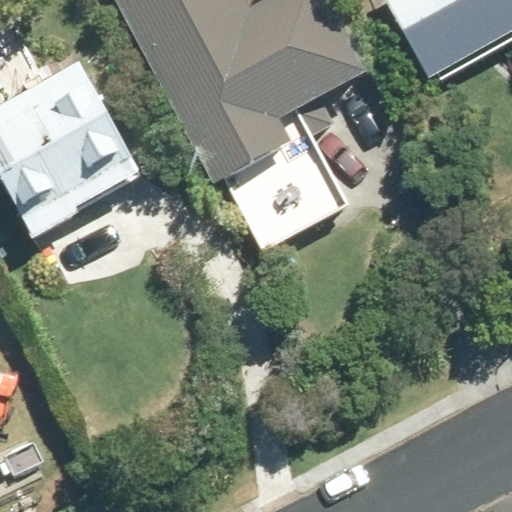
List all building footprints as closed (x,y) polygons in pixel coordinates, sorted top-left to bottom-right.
[(109,0),(208,175),(215,172),(257,246),(342,198),(288,102),(359,62),(324,0),(109,0)] [(511,0),(379,0),(419,69),(507,19),(511,27),(511,0)] [(65,52),(0,89),(0,196),(21,232),(66,204),(63,198),(127,160),(65,52)] [(511,131),(511,87),(500,73),(470,100),(504,139),(511,131)] [(0,490),(61,457),(42,421),(0,443),(0,490)]
